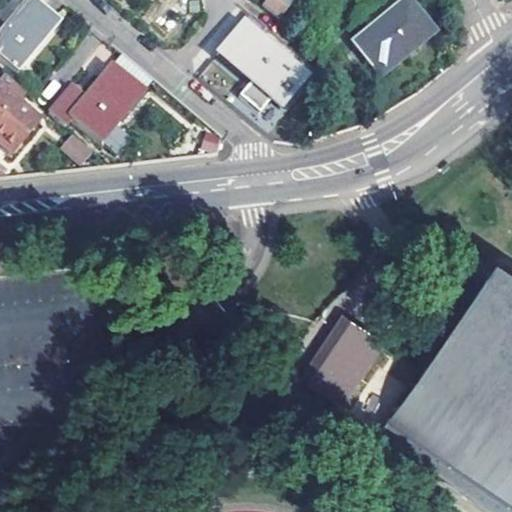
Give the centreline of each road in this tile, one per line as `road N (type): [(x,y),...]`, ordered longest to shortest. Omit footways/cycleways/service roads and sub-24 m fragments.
road 1 (secondary): [(254,179),(373,155),(507,68)]
road 2 (residential): [(254,179),(242,139),(75,0)]
road 3 (secondary): [(0,209),(254,179)]
